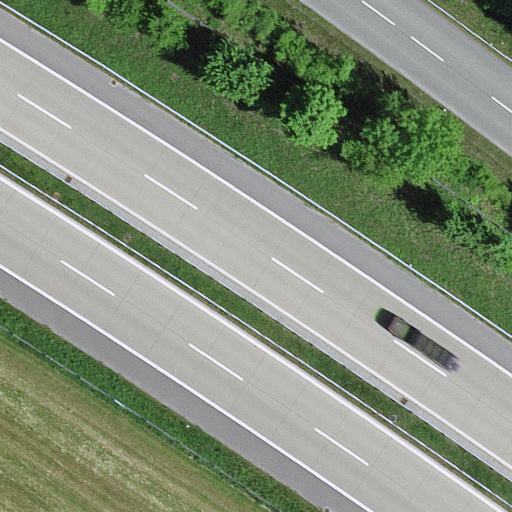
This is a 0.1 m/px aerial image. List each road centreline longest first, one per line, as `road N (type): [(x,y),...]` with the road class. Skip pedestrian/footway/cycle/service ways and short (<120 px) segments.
road 1 (motorway): [(511,421),(0,84)]
road 2 (motorway): [(0,224),(431,511)]
road 3 (primary): [(354,0),(511,116)]
